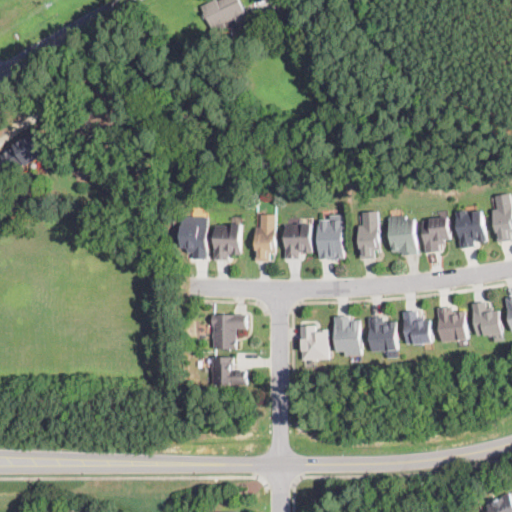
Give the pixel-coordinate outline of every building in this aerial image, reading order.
[(241,0),(248,16),(237,22),(235,17),(224,22),(226,27),(215,32),(203,5),(213,0),(241,0)] [(281,50),(277,52),(272,40),(285,35),(289,47),(281,50)] [(41,128),(58,154),(49,160),(46,154),(29,165),(28,164),(13,173),(6,162),(2,155),(16,146),(15,145),(41,128)] [(511,193),(511,198),(511,239),(500,242),(494,209),(499,208),(496,196),(511,193)] [(470,209),(471,213),(484,211),(489,240),(480,242),(480,239),(476,240),(477,246),(463,248),(457,211),(470,209)] [(379,211),(380,227),(381,227),(382,233),(380,233),(382,249),(377,249),(377,258),(362,259),(360,225),(365,224),(364,212),(379,211)] [(278,214),(277,231),(279,231),(279,236),(278,236),(278,252),(272,252),(272,260),(257,260),(258,227),(262,227),(262,214),(278,214)] [(340,257),(340,259),(334,259),(334,257),(322,258),(322,254),(320,219),(331,218),(331,215),(344,214),(346,257),(340,257)] [(407,215),(407,219),(416,218),(419,253),(405,254),(405,252),(401,252),(401,251),(393,251),(391,216),(407,215)] [(449,216),(450,229),(453,229),(453,233),(452,233),(453,238),(447,239),(447,243),(441,244),(442,250),(427,252),(427,248),(424,219),(449,216)] [(243,223),(243,253),(230,253),(230,259),(216,259),(217,223),(243,223)] [(314,224),(313,252),(302,251),(302,258),(287,258),(288,223),(314,224)] [(209,254),(209,259),(195,258),(195,252),(188,252),(188,248),(182,248),(183,224),(210,225),(209,254)] [(487,302),(488,306),(495,305),(495,310),(501,310),(505,332),(479,336),(474,303),(487,300),(487,302)] [(455,306),(455,311),(466,310),(470,339),(443,342),(439,307),(455,306)] [(419,311),(419,316),(426,316),(426,320),(432,319),(434,342),(408,344),(405,312),(419,311)] [(249,315),(249,328),(238,328),(238,348),(216,349),(215,338),(214,338),(214,332),(215,332),(215,325),(213,325),(213,314),(249,315)] [(385,315),(385,321),(398,320),(399,350),(373,351),(371,316),(385,315)] [(352,316),(352,319),(362,318),(363,336),(364,336),(364,348),(363,348),(363,354),(346,355),(346,350),(338,351),(336,317),(352,316)] [(318,325),(318,331),(321,331),(321,328),(330,328),(331,358),(304,359),(303,326),(318,325)] [(236,357),(236,370),(248,369),(248,375),(249,375),(249,384),(214,384),(214,357),(236,357)] [(511,511),(491,511),(488,505),(503,498),(502,496),(510,492),(511,496),(511,511)]
